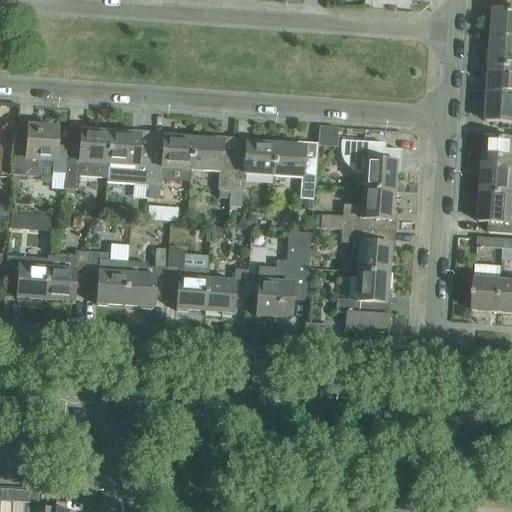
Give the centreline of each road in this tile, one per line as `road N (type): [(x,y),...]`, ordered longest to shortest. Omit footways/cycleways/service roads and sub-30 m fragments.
road 1 (residential): [(453,33),(0,0)]
road 2 (residential): [(447,117),(0,84)]
road 3 (residential): [(429,366),(0,335)]
road 4 (residential): [(429,366),(447,117)]
road 5 (secondary): [(211,416),(253,438),(311,449),(431,432)]
road 6 (secondary): [(431,432),(331,402),(211,416)]
